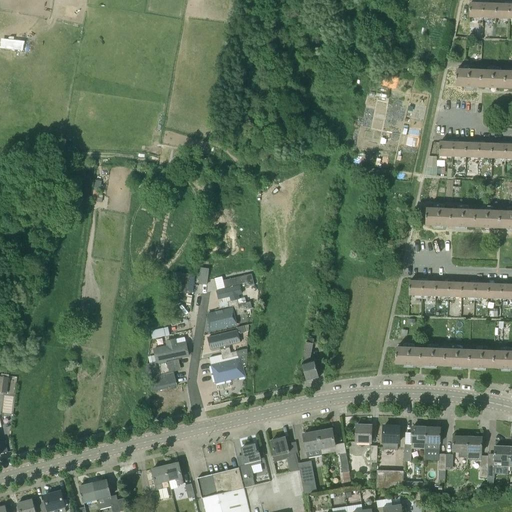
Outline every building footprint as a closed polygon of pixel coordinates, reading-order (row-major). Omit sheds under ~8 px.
[(483,19),(484,4),(470,3),(469,18),(483,19)] [(496,19),(497,4),(484,4),(483,19),(496,19)] [(509,20),(510,5),(497,4),(496,19),(509,20)] [(482,88),(482,71),(456,70),(456,87),(482,88)] [(507,72),(482,71),(482,88),(506,89),(507,72)] [(453,157),(454,143),(440,142),(439,156),(453,157)] [(466,158),(467,143),(454,143),(453,157),(466,158)] [(479,158),(480,144),(467,143),(466,158),(479,158)] [(492,159),(493,144),(480,144),(479,158),(492,159)] [(505,159),(506,145),(493,144),(492,159),(505,159)] [(196,168),(197,155),(185,154),(184,166),(196,168)] [(369,168),(368,175),(378,177),(379,170),(369,168)] [(451,227),(451,210),(427,209),(426,226),(451,227)] [(475,228),(475,211),(451,210),(451,227),(475,228)] [(499,228),(499,211),(475,211),(475,228),(499,228)] [(511,228),(511,211),(499,211),(499,228),(511,228)] [(207,285),(209,269),(200,267),(198,284),(207,285)] [(196,275),(174,272),(172,292),(194,294),(196,275)] [(245,287),(254,285),(252,274),(223,281),(224,288),(244,283),(245,287)] [(423,296),(423,282),(410,281),(409,295),(423,296)] [(436,296),(436,282),(423,282),(423,296),(436,296)] [(449,297),(449,283),(436,282),(436,296),(449,297)] [(462,297),(463,283),(449,283),(449,297),(462,297)] [(475,298),(476,284),(463,283),(462,297),(475,298)] [(488,298),(489,284),(476,284),(475,298),(488,298)] [(501,299),(502,285),(489,284),(488,298),(501,299)] [(511,299),(511,285),(502,285),(501,299),(511,299)] [(238,290),(215,295),(216,303),(240,298),(238,290)] [(181,302),(182,293),(172,292),(171,301),(181,302)] [(228,311),(203,316),(206,331),(232,326),(228,311)] [(170,326),(152,329),(154,337),(171,334),(170,326)] [(233,332),(204,338),(207,349),(235,343),(233,332)] [(310,362),(309,360),(311,359),(315,340),(307,338),(302,365),(307,381),(320,377),(315,361),(310,362)] [(182,339),(149,347),(153,362),(186,354),(182,339)] [(420,365),(421,349),(396,348),(396,365),(420,365)] [(445,349),(421,349),(420,365),(444,366),(445,349)] [(445,349),(444,366),(469,367),(470,350),(445,349)] [(470,350),(469,367),(493,368),(494,351),(470,350)] [(511,352),(494,351),(493,368),(511,369),(511,352)] [(210,358),(211,364),(223,361),(222,355),(210,358)] [(237,359),(207,367),(212,385),(242,378),(237,359)] [(169,362),(171,371),(182,369),(180,360),(169,362)] [(171,373),(147,379),(149,391),(174,385),(171,373)] [(0,392),(7,393),(9,377),(0,376),(0,392)] [(159,405),(168,403),(165,393),(156,395),(159,405)] [(356,425),(356,443),(371,443),(372,426),(356,425)] [(384,426),(383,443),(384,443),(384,449),(396,450),(397,443),(399,443),(399,427),(384,426)] [(425,444),(426,428),(412,427),(412,446),(405,445),(404,462),(411,462),(412,449),(425,450),(425,444)] [(426,428),(425,444),(425,450),(439,451),(440,429),(426,428)] [(333,429),(318,432),(322,454),(337,452),(333,429)] [(322,454),(318,432),(303,435),(307,457),(322,454)] [(467,459),(468,438),(454,437),(453,452),(459,452),(459,456),(467,457),(467,459)] [(289,454),(288,452),(289,452),(285,438),(272,441),(275,455),(272,456),(273,462),(287,459),(290,473),(300,471),(295,453),(289,454)] [(488,478),(488,466),(488,456),(482,456),(482,438),(468,438),(467,459),(481,460),(480,477),(488,478)] [(240,467),(240,469),(243,480),(253,478),(254,478),(251,466),(265,462),(264,458),(261,458),(259,451),(257,452),(255,445),(242,448),(246,466),(240,467)] [(509,467),(510,447),(495,447),(494,463),(502,463),(502,467),(509,467)] [(342,486),(351,485),(349,472),(350,472),(346,453),(339,454),(343,472),(339,473),(342,486)] [(305,495),(317,492),(311,461),(299,463),(305,495)] [(179,463),(165,466),(169,482),(177,480),(178,485),(184,484),(179,463)] [(169,482),(165,466),(152,470),(157,490),(163,489),(162,484),(169,482)] [(250,511),(245,488),(243,480),(240,469),(198,479),(202,499),(203,500),(206,511),(250,511)] [(377,471),(376,488),(403,489),(403,472),(377,471)] [(253,478),(243,480),(245,488),(255,486),(253,478)] [(99,509),(111,507),(113,506),(111,497),(107,480),(93,483),(97,500),(99,509)] [(97,500),(93,483),(80,487),(84,503),(97,500)] [(192,484),(186,485),(189,497),(194,496),(192,484)] [(41,511),(65,511),(65,507),(61,492),(45,497),(47,504),(40,506),(41,511)] [(113,506),(111,507),(112,511),(117,511),(121,511),(118,500),(117,495),(111,497),(113,506)] [(35,511),(32,500),(18,504),(20,511),(35,511)]
